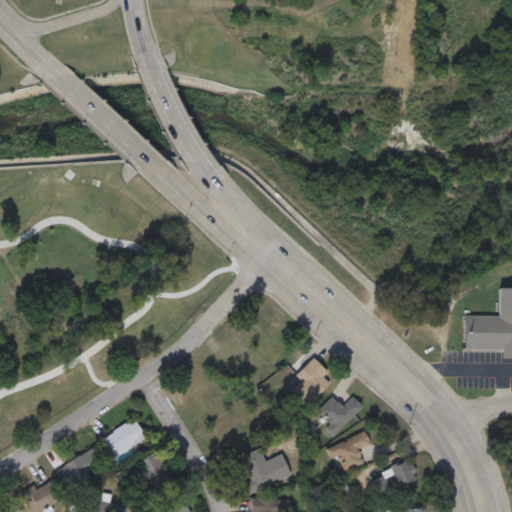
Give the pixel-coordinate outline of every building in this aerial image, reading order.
[(511,360),(502,360),(502,347),(464,346),(465,313),(498,314),(498,286),(511,286),(511,360)] [(307,406),(290,390),(300,380),(295,375),(313,357),(328,371),(323,376),(329,382),(307,406)] [(317,410),(332,395),(342,406),(353,396),(362,405),(332,435),(324,428),(329,423),(317,410)] [(102,437),(134,418),(145,437),(113,456),(102,437)] [(363,462),(344,471),(336,456),(331,458),(326,448),(364,429),(370,441),(356,448),(363,462)] [(56,474),(90,444),(103,459),(68,488),(56,474)] [(290,475),(247,492),(243,481),(249,479),(240,455),(259,448),(264,460),(282,453),(290,475)] [(176,489),(139,507),(132,492),(152,482),(141,459),(157,451),(176,489)] [(377,498),(368,477),(408,460),(417,482),(377,498)] [(24,506),(24,486),(58,486),(58,506),(24,506)] [(249,511),(250,498),(290,499),(290,510),(279,509),(279,511),(249,511)]
